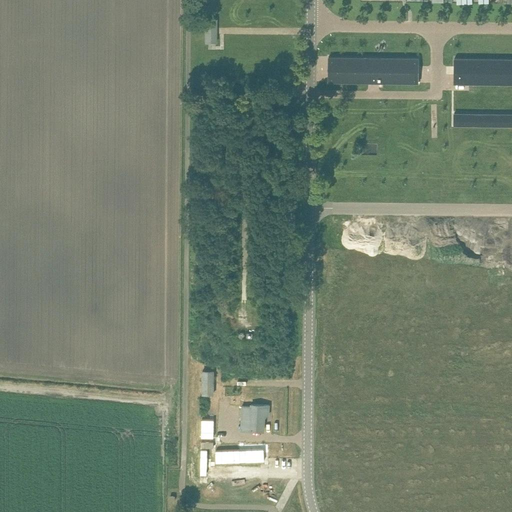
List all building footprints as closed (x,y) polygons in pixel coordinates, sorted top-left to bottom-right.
[(205,42),(208,42),(216,42),(216,18),(205,18),(205,42)] [(328,82),(418,83),(419,58),(329,56),(328,82)] [(511,58),(455,58),(454,83),(472,83),(472,84),(474,84),(474,83),(498,84),(500,84),(501,84),(511,83),(511,58)] [(454,125),(511,125),(511,113),(454,113),(454,125)] [(213,394),(213,370),(203,370),(202,394),(213,394)] [(251,406),(242,406),(241,430),(263,431),(264,415),(268,415),(269,405),(252,404),(251,406)]
